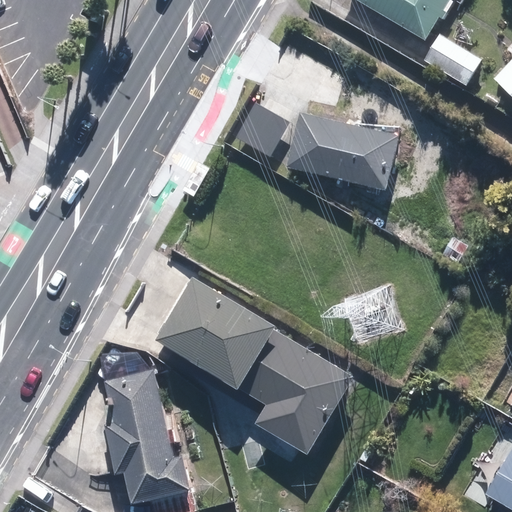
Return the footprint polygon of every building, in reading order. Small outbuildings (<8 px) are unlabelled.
[(343,0),(423,46),(449,0),(343,0)] [(480,63),(437,37),(420,65),(463,91),(480,63)] [(511,105),(511,43),(503,53),(511,61),(490,83),(511,105)] [(236,137),(270,156),(289,122),(255,103),(236,137)] [(299,112),(285,167),(384,191),(398,136),(299,112)] [(260,168),(226,149),(184,221),(218,240),(260,168)] [(353,224),(339,244),(368,264),(382,245),(353,224)] [(354,384),(189,284),(150,348),(233,399),(235,395),(263,412),(252,431),(305,463),(354,384)] [(151,373),(102,383),(105,401),(100,402),(104,426),(100,427),(111,478),(120,476),(127,509),(150,504),(151,511),(190,511),(186,489),(183,490),(177,460),(169,461),(151,373)] [(511,511),(511,449),(511,450),(482,496),(506,511),(511,511)]
